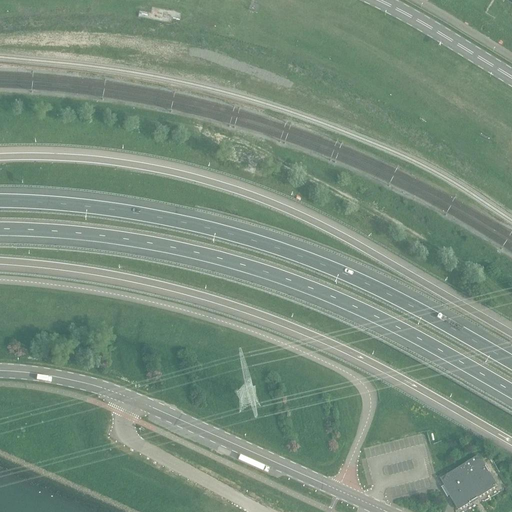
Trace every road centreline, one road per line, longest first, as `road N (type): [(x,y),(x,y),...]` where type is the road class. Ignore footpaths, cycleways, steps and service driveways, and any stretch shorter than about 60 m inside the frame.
road 1 (motorway): [(511,334),(267,201),(104,161),(0,157)]
road 2 (motorway): [(0,261),(146,281),(244,308),(362,358),(511,442)]
road 3 (motorway): [(0,229),(84,233),(239,265),(332,298),(511,393)]
road 4 (motorway): [(511,365),(371,288),(231,235),(91,206),(0,202)]
road 5 (unclassified): [(339,491),(371,402),(344,371),(173,307),(0,279)]
road 6 (unclassified): [(339,491),(104,388),(0,372)]
road 7 (unclassified): [(511,77),(376,0)]
